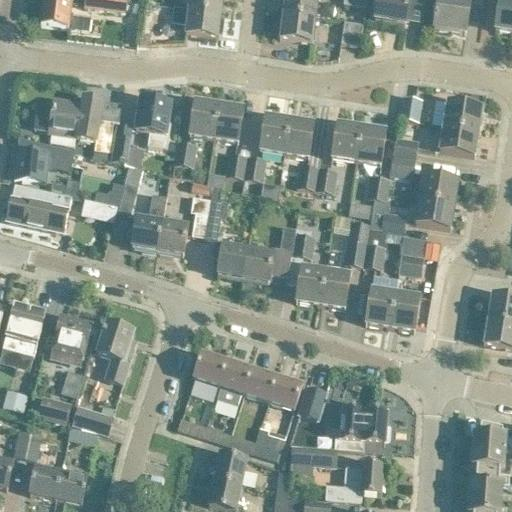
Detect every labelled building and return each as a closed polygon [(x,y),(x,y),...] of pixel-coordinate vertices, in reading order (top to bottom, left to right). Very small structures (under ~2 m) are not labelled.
[(85,0),(84,12),(123,17),(125,0),(85,0)] [(190,0),(189,13),(221,17),(223,0),(190,0)] [(285,0),(283,18),(316,22),(318,0),(285,0)] [(344,0),(343,9),(364,12),(365,0),(344,0)] [(378,0),(378,4),(375,23),(405,28),(405,25),(421,27),(424,3),(424,0),(378,0)] [(458,36),(458,37),(465,38),(470,0),(455,0),(455,3),(438,0),(435,21),(434,20),(433,24),(435,24),(433,33),(452,36),(452,35),(458,36)] [(74,6),(64,5),(44,2),(41,29),(89,36),(90,23),(72,20),(74,6)] [(511,6),(500,4),(498,15),(495,34),(511,37),(511,6)] [(143,8),(140,36),(150,37),(153,9),(143,8)] [(189,13),(188,19),(186,39),(219,43),(219,42),(218,42),(221,17),(189,13)] [(153,17),(153,19),(151,39),(169,41),(172,19),(153,17)] [(279,42),(279,43),(312,48),(316,22),(283,18),(280,42),(279,42)] [(344,26),(343,28),(341,48),(359,50),(362,28),(344,26)] [(139,48),(149,49),(150,39),(140,38),(139,48)] [(403,102),(400,118),(399,124),(418,127),(421,105),(403,102)] [(37,114),(34,133),(50,136),(50,137),(70,140),(77,141),(76,144),(96,147),(94,162),(110,167),(115,133),(118,133),(119,128),(99,126),(102,106),(83,103),(82,110),(54,105),(52,117),(37,114)] [(171,109),(140,104),(136,135),(148,137),(146,151),(167,154),(170,138),(166,137),(171,109)] [(195,106),(189,141),(214,145),(219,109),(195,106)] [(443,131),(478,137),(479,133),(476,132),(477,128),(479,129),(482,112),(447,106),(443,131)] [(214,145),(238,148),(244,113),(219,109),(214,145)] [(260,155),(284,159),(290,124),(265,121),(260,155)] [(314,128),(290,124),(284,159),(309,163),(314,128)] [(337,128),(332,162),(356,166),(362,132),(337,128)] [(439,156),(474,161),(477,144),(475,144),(475,140),(478,141),(478,137),(443,131),(439,156)] [(356,166),(381,170),(386,135),(362,132),(356,166)] [(115,133),(110,167),(124,169),(141,171),(143,154),(127,151),(129,135),(118,133),(115,133)] [(17,155),(14,184),(34,186),(45,187),(47,173),(57,174),(58,168),(72,171),(75,155),(20,141),(18,155),(17,155)] [(393,161),(416,164),(418,146),(396,143),(393,161)] [(193,172),(197,151),(177,148),(174,169),(193,172)] [(247,162),(228,160),(225,181),(244,183),(247,162)] [(393,161),(390,180),(413,183),(416,164),(393,161)] [(265,165),(247,162),(244,183),(262,186),(265,165)] [(319,173),(300,170),(297,192),(315,195),(319,173)] [(124,188),(125,188),(118,217),(130,220),(142,174),(128,171),(124,188)] [(336,175),(319,173),(315,195),(333,198),(336,175)] [(423,179),(419,204),(454,209),(455,206),(453,205),(453,201),(456,202),(458,185),(423,179)] [(368,204),(386,207),(390,185),(371,182),(368,204)] [(52,188),(52,197),(66,200),(68,191),(52,188)] [(16,189),(8,225),(62,237),(70,201),(66,200),(52,197),(16,189)] [(132,252),(156,256),(161,226),(162,226),(166,202),(153,200),(148,224),(137,222),(132,252)] [(191,241),(202,243),(209,204),(193,201),(191,217),(194,217),(191,241)] [(86,204),(83,219),(113,225),(117,211),(86,204)] [(227,207),(209,204),(202,243),(216,245),(219,221),(225,222),(227,207)] [(454,213),(454,209),(419,204),(415,228),(450,234),(453,217),(451,217),(451,213),(454,213)] [(383,217),(380,236),(402,239),(405,221),(383,217)] [(156,256),(183,260),(188,230),(162,226),(161,226),(156,256)] [(345,269),(363,271),(369,234),(369,229),(351,227),(347,252),(345,269)] [(269,288),(269,286),(287,289),(290,269),(295,234),(282,231),(278,254),(272,253),(271,258),(246,254),(241,284),(269,288)] [(369,234),(363,271),(381,274),(386,244),(401,247),(402,239),(380,236),(369,234)] [(311,264),(315,241),(297,238),(294,261),(311,264)] [(439,248),(427,246),(424,261),(437,263),(439,248)] [(217,280),(241,284),(246,254),(234,252),(215,249),(212,263),(220,264),(217,280)] [(423,263),(401,260),(399,278),(421,282),(423,263)] [(301,271),(296,306),(320,310),(326,275),(301,271)] [(345,314),(348,294),(350,278),(326,275),(320,310),(345,314)] [(365,329),(390,333),(395,298),(371,294),(365,329)] [(390,333),(414,337),(420,302),(395,298),(390,333)] [(492,300),(488,324),(511,328),(511,302),(491,299),(491,300),(492,300)] [(14,309),(9,329),(3,352),(33,360),(45,318),(14,309)] [(61,322),(52,355),(50,363),(80,372),(91,330),(61,322)] [(511,353),(511,328),(488,324),(484,349),(483,348),(483,349),(511,353)] [(104,334),(102,338),(96,358),(111,363),(105,383),(123,389),(135,353),(129,351),(133,336),(107,328),(105,334),(104,334)] [(227,366),(202,358),(194,384),(219,392),(227,366)] [(252,374),(227,366),(219,392),(220,392),(217,404),(237,410),(240,399),(244,400),(252,374)] [(277,382),(252,374),(244,400),(269,408),(277,382)] [(302,390),(277,382),(269,408),(294,416),(302,390)] [(326,398),(309,392),(308,392),(299,420),(300,421),(317,426),(326,398)] [(30,419),(38,421),(66,429),(71,409),(44,401),(41,411),(33,409),(30,419)] [(107,440),(113,422),(78,411),(72,429),(107,440)] [(335,444),(334,455),(337,455),(363,457),(364,447),(384,448),(385,443),(389,444),(390,432),(386,431),(387,416),(366,415),(366,416),(363,415),(343,414),(341,445),(335,444)] [(181,423),(177,434),(202,442),(206,431),(199,429),(181,423)] [(472,454),(471,470),(476,470),(476,478),(499,480),(499,476),(500,469),(504,469),(505,458),(511,458),(511,435),(480,429),(478,438),(473,437),(472,454)] [(202,442),(228,451),(231,439),(206,431),(202,442)] [(96,439),(71,432),(68,442),(94,449),(96,439)] [(255,447),(231,439),(228,451),(253,459),(261,432),(260,432),(255,447)] [(286,440),(261,432),(253,459),(277,467),(286,440)] [(19,435),(14,462),(25,464),(31,437),(19,435)] [(42,440),(31,437),(25,464),(37,466),(42,440)] [(336,472),(337,455),(334,455),(291,453),(291,466),(313,468),(313,471),(336,472)] [(219,458),(214,484),(240,490),(245,464),(219,458)] [(0,493),(7,495),(13,468),(0,465),(0,493)] [(326,490),(324,506),(360,508),(361,499),(380,500),(383,469),(361,467),(360,474),(345,473),(344,491),(326,490)] [(29,499),(55,505),(61,477),(35,472),(29,499)] [(55,505),(81,510),(87,483),(61,477),(55,505)] [(277,477),(275,497),(286,498),(289,479),(277,477)] [(469,485),(468,502),(501,504),(503,490),(509,490),(509,484),(509,480),(499,480),(476,478),(475,486),(469,485)] [(209,510),(216,511),(235,511),(240,490),(214,484),(209,510)] [(284,511),(286,498),(275,497),(273,511),(284,511)] [(468,502),(467,511),(500,511),(501,511),(501,504),(468,502)]
